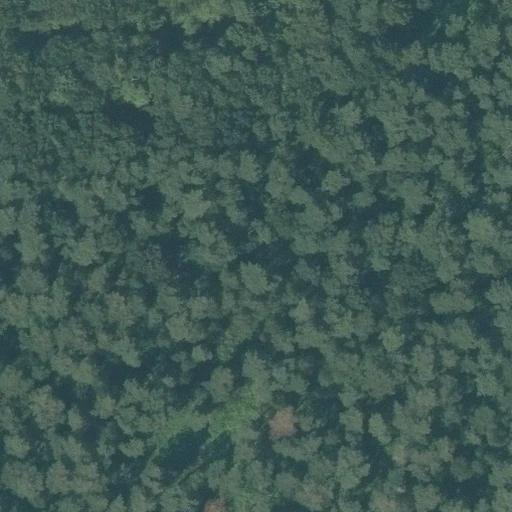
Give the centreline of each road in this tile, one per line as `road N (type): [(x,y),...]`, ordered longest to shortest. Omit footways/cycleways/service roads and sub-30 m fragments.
road 1 (unknown): [(286,281),(382,0)]
road 2 (unknown): [(511,282),(286,281)]
